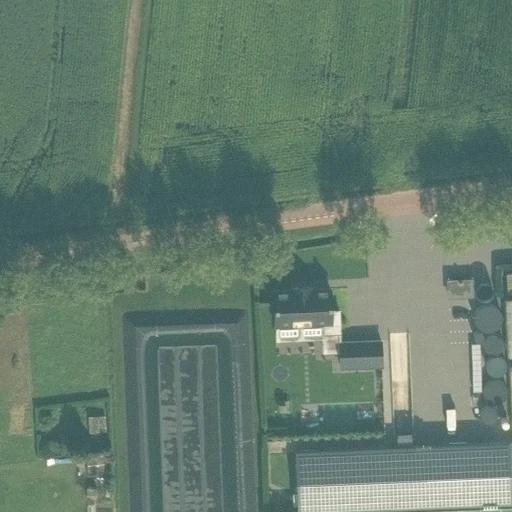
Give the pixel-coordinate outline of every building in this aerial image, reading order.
[(272,293),(273,327),(322,325),(323,335),(338,334),(337,312),(329,313),(328,291),(311,292),(311,289),(289,289),(290,292),(272,293)] [(501,357),(511,356),(511,297),(500,298),(501,357)] [(380,341),(339,343),(340,368),(381,366),(380,341)] [(465,345),(465,355),(460,355),(459,380),(480,380),(481,357),(478,357),(479,345),(465,345)] [(511,511),(511,442),(294,451),(296,511),(511,511)] [(107,475),(106,464),(86,466),(88,477),(107,475)]
